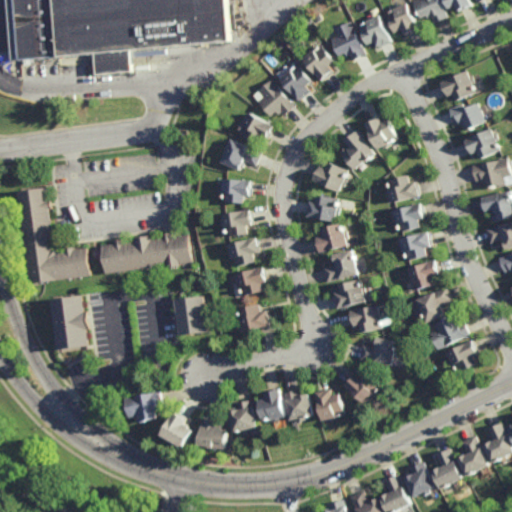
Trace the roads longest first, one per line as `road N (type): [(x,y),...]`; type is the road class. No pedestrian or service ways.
road 1 (residential): [(205,376),(309,343),(312,321),(285,189),(317,128),(366,90),(511,21)]
road 2 (residential): [(511,381),(290,484),(180,480),(74,427)]
road 3 (residential): [(511,354),(474,271),(448,172),(405,70)]
road 4 (residential): [(147,130),(164,111),(163,95),(149,83),(25,88),(0,77)]
road 5 (residential): [(74,427),(25,341),(0,265)]
road 6 (residential): [(0,151),(147,130)]
